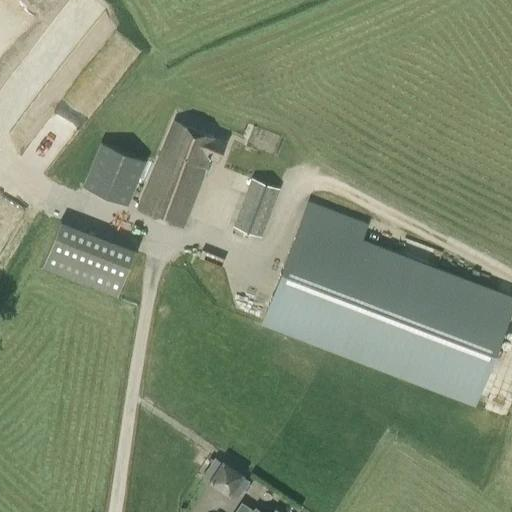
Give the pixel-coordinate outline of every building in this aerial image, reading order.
[(172,121),(137,208),(182,226),(204,167),(207,168),(211,157),(218,159),(225,141),(172,121)] [(145,159),(101,141),(82,185),(127,204),(145,159)] [(233,225),(260,235),(278,188),(251,178),(233,225)] [(475,400),(511,302),(361,245),(368,227),(306,204),(263,319),(475,400)] [(59,220),(41,266),(117,295),(135,250),(59,220)] [(215,458),(203,475),(211,480),(210,480),(229,493),(229,492),(236,497),(248,480),(240,475),(241,474),(223,462),(222,463),(215,458)]
